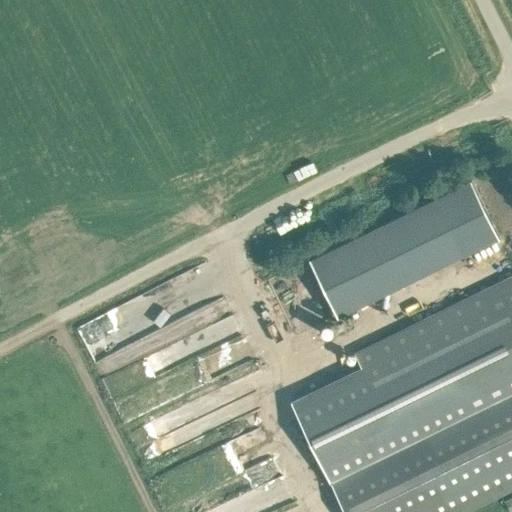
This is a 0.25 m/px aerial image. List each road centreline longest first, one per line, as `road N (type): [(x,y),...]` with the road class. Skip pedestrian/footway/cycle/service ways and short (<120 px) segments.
road 1 (unknown): [(226,230),(274,365),(419,290)]
road 2 (unknown): [(274,365),(330,511)]
